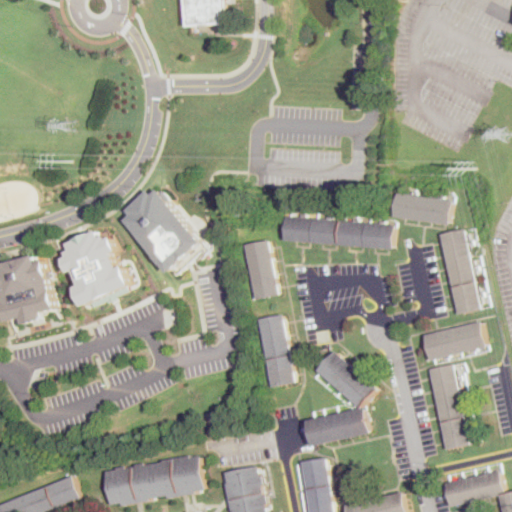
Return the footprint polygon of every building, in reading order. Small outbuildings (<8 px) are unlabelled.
[(193,26),(191,0),(230,0),(232,23),(193,26)] [(165,187),(211,241),(177,271),(140,230),(139,231),(132,223),(133,222),(130,219),(136,213),(132,208),(154,188),(158,193),(165,187)] [(458,201),(454,224),(400,216),(403,193),(458,201)] [(401,225),(399,249),(291,240),(293,216),(401,225)] [(488,309),(464,314),(447,233),(470,228),(488,309)] [(73,241),(76,248),(71,250),(73,255),(69,257),(74,272),(79,270),(85,283),(80,285),(90,305),(138,283),(129,263),(124,266),(118,252),(123,250),(116,235),(111,237),(110,234),(105,235),(102,229),(73,241)] [(286,294),(263,299),(252,244),(274,240),(286,294)] [(42,260),(49,258),(62,307),(47,311),(49,317),(30,322),(29,316),(14,320),(1,271),(8,269),(6,263),(40,254),(42,260)] [(301,382),(279,386),(266,318),(289,314),(301,377),(301,382)] [(458,355),(438,360),(432,334),(437,333),(487,321),(493,346),(458,355)] [(383,388),(366,408),(323,370),(340,351),(383,388)] [(454,449),(452,442),(452,440),(450,429),(449,428),(447,416),(446,414),(444,404),(443,402),(441,391),(441,389),(438,377),(438,376),(436,368),(459,363),(478,444),(454,449)] [(325,444),(320,445),(314,420),(370,407),(376,432),(325,444)] [(196,455),(196,457),(206,455),(212,489),(201,490),(202,493),(173,498),(173,495),(155,498),(156,500),(128,505),(127,502),(117,504),(111,471),(122,469),(121,467),(131,465),(131,468),(141,467),(141,464),(150,463),(150,465),(168,462),(168,459),(196,455)] [(340,511),(316,511),(308,462),(331,458),(340,511)] [(263,466),(266,476),(267,476),(269,484),(268,485),(270,495),(271,494),(273,504),(272,504),(273,511),(239,511),(237,511),(231,483),(233,482),(231,472),(263,466)] [(459,506),(457,507),(452,483),(453,483),(506,470),(511,492),(459,506)] [(48,511),(6,511),(4,505),(78,475),(87,496),(48,511)] [(352,511),(351,505),(408,491),(412,511),(352,511)]
